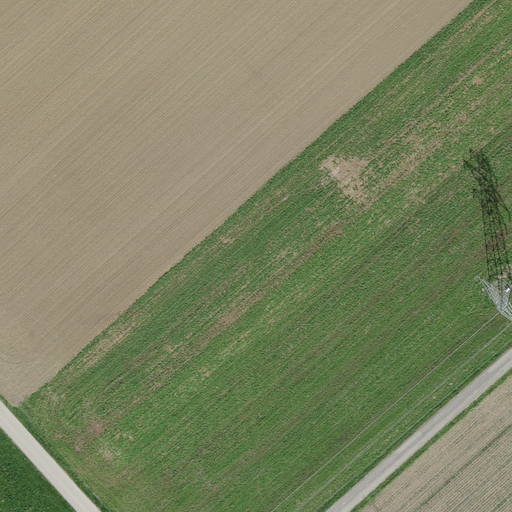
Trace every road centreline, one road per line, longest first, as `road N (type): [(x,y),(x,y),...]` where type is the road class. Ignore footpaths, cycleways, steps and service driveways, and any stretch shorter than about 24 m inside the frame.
road 1 (track): [(334,511),(511,355)]
road 2 (track): [(0,416),(86,511)]
